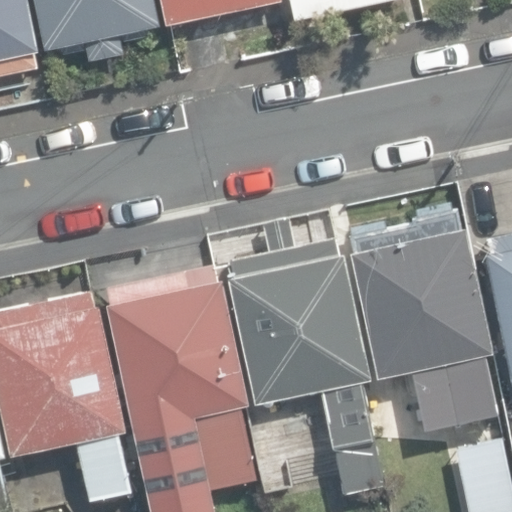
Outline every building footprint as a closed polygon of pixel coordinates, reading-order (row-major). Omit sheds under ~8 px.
[(0,0),(0,73),(39,65),(36,49),(38,48),(27,0),(0,0)] [(92,46),(93,58),(125,52),(123,40),(146,36),(150,26),(164,23),(159,0),(38,0),(48,47),(59,45),(65,52),(92,46)] [(163,0),(169,23),(272,0),(163,0)] [(287,0),(290,10),(341,0),(287,0)] [(414,367),(427,427),(499,412),(486,353),(495,351),(469,225),(462,226),(458,206),(416,214),(418,220),(354,234),(357,248),(352,250),(378,375),(414,367)] [(296,243),(290,218),(264,223),(270,248),(231,257),(235,275),(229,277),(256,402),(322,387),(345,491),(385,482),(363,381),(372,379),(344,251),(339,252),(335,235),(296,243)] [(511,231),(489,236),(492,251),(489,252),(511,368),(511,231)] [(105,303),(150,511),(215,511),(210,486),(255,476),(240,405),(248,403),(217,263),(106,286),(109,302),(105,303)] [(78,438),(91,497),(136,487),(123,428),(129,427),(102,302),(97,303),(93,287),(0,307),(0,394),(13,452),(78,438)] [(457,446),(470,511),(493,511),(511,508),(511,470),(505,436),(457,446)]
